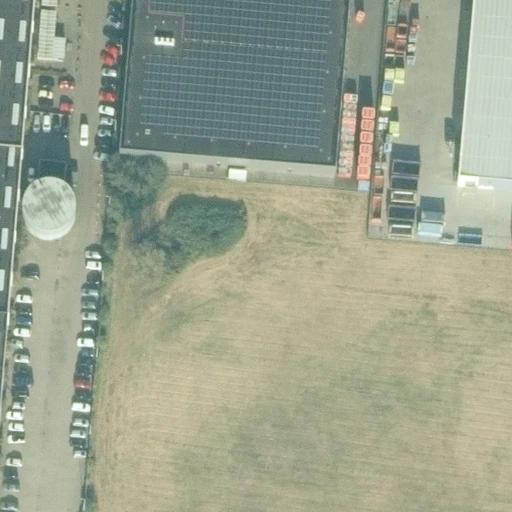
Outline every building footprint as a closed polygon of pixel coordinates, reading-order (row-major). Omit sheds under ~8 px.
[(0,0),(0,422),(22,161),(35,0),(0,0)] [(132,0),(119,159),(335,178),(350,0),(132,0)] [(511,0),(473,0),(458,188),(511,192),(511,0)] [(64,194),(66,168),(39,165),(37,192),(40,191),(41,190),(44,189),(46,189),(49,189),(51,189),(53,189),(56,190),(58,191),(60,192),(62,193),(64,194)] [(66,195),(64,194),(62,193),(60,192),(58,191),(56,190),(53,189),(51,189),(49,189),(46,189),(44,189),(41,190),(40,191),(37,192),(35,193),(32,195),(28,198),(26,202),(24,206),(23,211),(22,216),(23,220),(24,225),(26,229),(28,233),(32,236),(35,239),(40,241),(44,242),(49,242),(53,242),(58,241),(62,239),(66,236),(69,233),(72,229),(74,225),(75,220),(75,217),(75,216),(75,211),(74,206),(72,202),(69,198),(66,195)]
